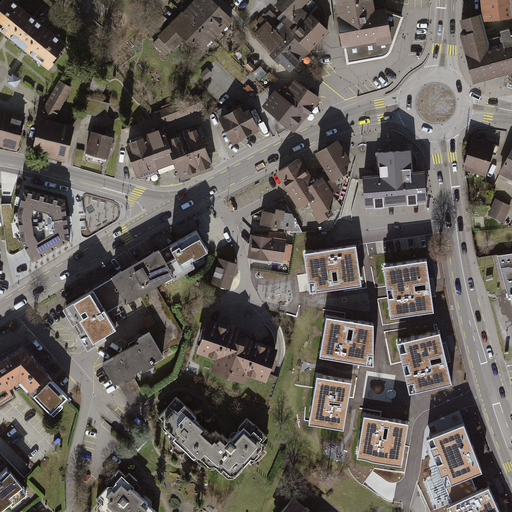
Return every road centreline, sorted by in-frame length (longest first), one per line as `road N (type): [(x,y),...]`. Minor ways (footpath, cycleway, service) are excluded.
road 1 (secondary): [(511,444),(467,299),(442,133)]
road 2 (residential): [(73,511),(87,386),(14,301)]
road 3 (secondary): [(164,212),(342,120)]
road 4 (secondary): [(14,301),(164,212)]
road 5 (tertiary): [(164,212),(118,186),(0,157)]
